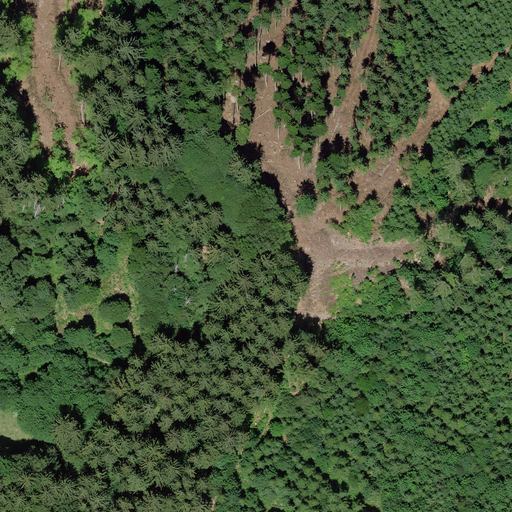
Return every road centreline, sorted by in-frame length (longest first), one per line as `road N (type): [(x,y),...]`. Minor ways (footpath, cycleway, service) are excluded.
road 1 (track): [(67,511),(128,369),(159,346),(258,310),(365,320),(441,309),(469,299),(511,257)]
road 2 (track): [(405,315),(427,285),(460,147),(485,101),(511,76)]
